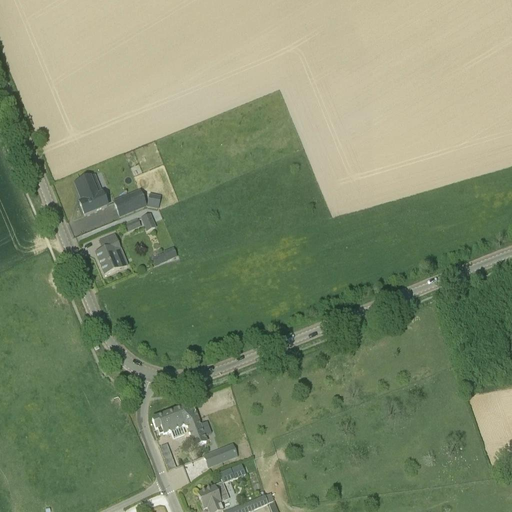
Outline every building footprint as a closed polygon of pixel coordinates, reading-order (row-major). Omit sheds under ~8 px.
[(101,195),(97,196),(90,179),(74,186),(82,203),(78,204),(84,218),(107,208),(101,195)] [(121,218),(145,208),(140,195),(116,205),(121,218)] [(147,209),(158,211),(161,198),(149,195),(147,209)] [(146,234),(156,230),(150,217),(141,220),(146,234)] [(128,233),(140,228),(137,222),(126,227),(128,233)] [(104,277),(121,270),(127,268),(114,237),(99,244),(102,252),(95,255),(104,277)] [(177,259),(173,250),(163,254),(163,255),(152,260),(155,268),(159,266),(159,267),(177,259)] [(194,449),(206,444),(197,421),(192,407),(152,422),(155,431),(161,429),(163,436),(170,434),(173,441),(186,436),(183,428),(186,427),(194,449)] [(218,453),(222,465),(236,459),(236,458),(232,447),(231,448),(218,453)] [(209,470),(222,465),(218,453),(204,458),(209,470)] [(238,480),(233,470),(218,476),(222,486),(238,480)] [(222,511),(219,504),(228,501),(222,485),(197,495),(204,511),(207,509),(207,511),(222,511)] [(253,511),(268,506),(265,498),(228,511),(253,511)]
